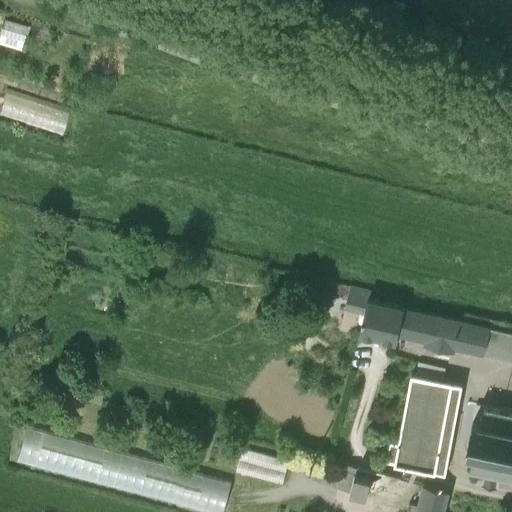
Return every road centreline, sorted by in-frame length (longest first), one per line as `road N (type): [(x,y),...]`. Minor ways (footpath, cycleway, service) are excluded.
road 1 (track): [(44,0),(511,156)]
road 2 (tertiary): [(245,0),(511,105)]
